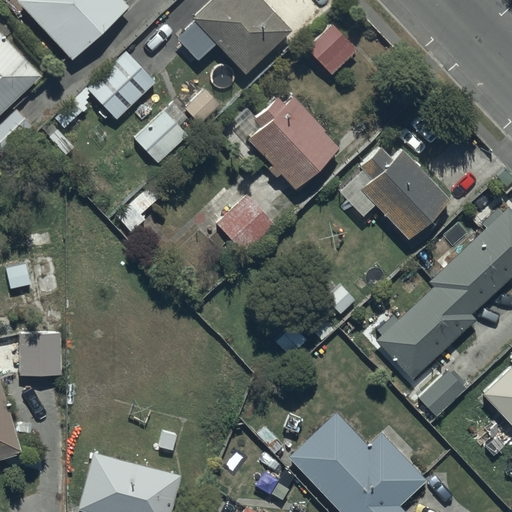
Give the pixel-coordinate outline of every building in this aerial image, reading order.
[(129,7),(122,0),(16,0),(15,1),(71,58),(129,7)] [(291,29),(263,0),(207,0),(189,18),(192,21),(177,36),(198,59),(215,43),(245,74),(291,29)] [(331,26),(305,50),(330,76),(355,52),(331,26)] [(0,112),(39,75),(0,34),(0,112)] [(154,82),(125,51),(87,88),(115,118),(154,82)] [(203,88),(183,107),(199,124),(219,104),(203,88)] [(337,148),(290,96),(282,104),(275,97),(255,117),(244,106),(232,118),(250,136),(246,140),(271,165),(268,168),(277,177),(279,175),(294,190),(337,148)] [(32,127),(14,109),(0,122),(0,154),(2,157),(32,127)] [(187,135),(162,111),(134,138),(157,163),(187,135)] [(49,120),(40,128),(64,155),(73,147),(49,120)] [(447,200),(400,150),(391,160),(378,147),(357,166),(361,170),(338,192),(361,216),(374,204),(408,239),(447,200)] [(275,226),(246,194),(216,224),(245,254),(275,226)] [(470,315),(511,274),(511,214),(505,207),(500,212),(497,209),(480,226),(483,228),(426,283),(430,287),(395,320),(390,315),(375,329),(380,335),(374,341),(412,381),(475,320),(470,315)] [(61,295),(53,253),(33,255),(35,265),(29,266),(32,280),(37,279),(40,299),(61,295)] [(47,311),(47,333),(17,334),(18,375),(61,374),(60,333),(64,332),(64,310),(47,311)] [(306,338),(292,324),(274,343),(288,356),(306,338)] [(511,356),(510,358),(511,359),(511,363),(480,395),(511,427),(511,356)] [(465,388),(448,370),(419,397),(436,416),(465,388)] [(0,459),(24,451),(0,381),(0,459)] [(336,412),(287,457),(338,511),(404,511),(399,506),(425,481),(379,433),(367,445),(336,412)] [(169,511),(179,475),(91,452),(76,510),(84,511),(169,511)]
